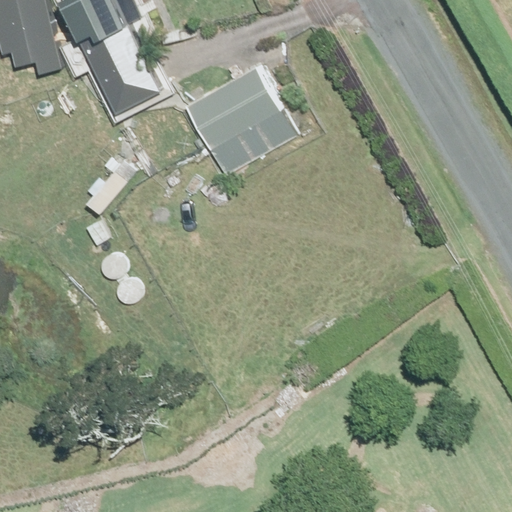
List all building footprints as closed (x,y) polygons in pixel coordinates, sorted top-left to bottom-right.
[(65,0),(115,109),(161,88),(119,0),(65,0)] [(265,64),(191,105),(233,180),(307,139),(265,64)] [(106,180),(101,177),(93,187),(98,191),(91,200),(105,211),(138,170),(115,152),(107,163),(114,169),(106,180)] [(107,274),(109,275),(113,277),(116,278),(118,278),(121,278),(124,277),(126,276),(128,274),(130,273),(131,270),(132,268),(133,265),(133,263),(133,260),(132,258),(131,255),(130,253),(128,251),(126,250),(124,249),(121,248),(118,248),(116,248),(113,248),(111,249),(109,251),(107,252),(105,254),(104,257),(103,259),(103,262),(103,264),(103,267),(104,269),(105,272),(107,274)] [(123,300),(125,301),(129,304),(132,304),(135,304),(137,304),(140,303),(142,302),(144,301),(146,299),(147,297),(148,294),(149,292),(149,289),(149,286),(148,284),(147,282),(146,279),(144,278),(142,276),(140,275),(137,274),(135,274),(132,274),(129,274),(127,275),(125,277),(123,279),(121,281),(120,283),(119,285),(119,288),(119,291),(119,293),(120,296),(122,298),(123,300)]
